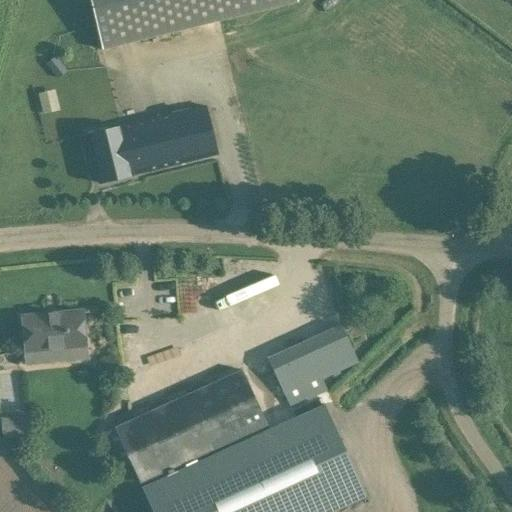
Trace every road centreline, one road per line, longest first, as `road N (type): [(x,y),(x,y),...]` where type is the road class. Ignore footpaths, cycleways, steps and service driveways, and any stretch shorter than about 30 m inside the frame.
road 1 (unclassified): [(461,246),(253,230),(0,239)]
road 2 (unclassified): [(511,488),(470,428),(444,355),(446,301),(461,246)]
